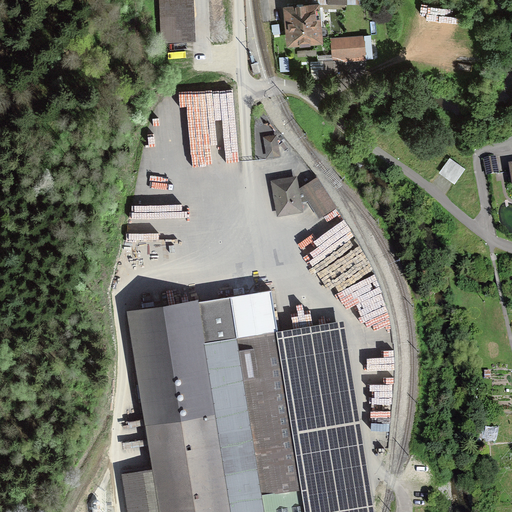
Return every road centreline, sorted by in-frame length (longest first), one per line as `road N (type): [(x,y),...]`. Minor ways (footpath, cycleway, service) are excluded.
road 1 (unclassified): [(239,0),(246,83),(292,86),(358,139)]
road 2 (residential): [(358,139),(490,239)]
road 3 (residential): [(490,239),(478,156),(511,143)]
